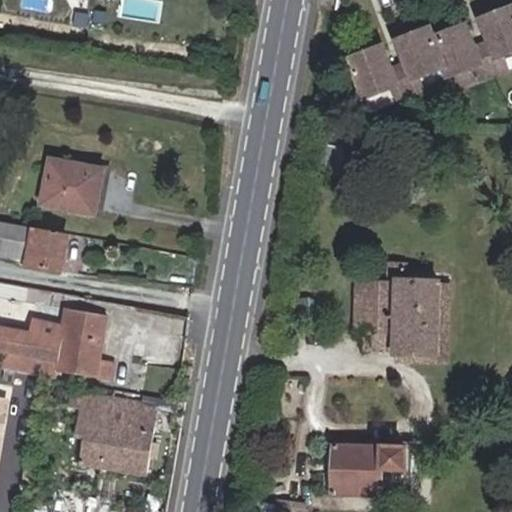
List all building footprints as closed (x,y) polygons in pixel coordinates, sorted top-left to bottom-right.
[(476,74),(502,64),(499,56),(511,51),(511,7),(511,5),(478,18),(487,42),(472,48),(463,24),(431,36),(427,26),(394,39),(403,63),(389,69),(379,45),(346,58),(362,98),(389,87),(392,95),(418,85),(415,77),(442,67),(446,77),(473,66),(476,74)] [(35,204),(89,214),(97,169),(44,159),(35,204)] [(0,222),(0,255),(21,259),(27,227),(0,222)] [(20,266),(52,273),(60,233),(27,227),(21,259),(20,266)] [(394,351),(438,352),(440,282),(398,281),(398,266),(381,265),(381,280),(358,279),(356,333),(364,333),(395,334),(394,351)] [(449,363),(453,283),(440,282),(438,352),(438,363),(449,363)] [(38,333),(0,325),(0,347),(56,358),(54,367),(94,374),(105,315),(66,308),(62,325),(40,320),(38,333)] [(364,333),(363,350),(394,351),(395,334),(364,333)] [(433,363),(438,363),(438,352),(394,351),(394,362),(433,363)] [(81,465),(147,474),(157,406),(69,392),(66,408),(81,410),(77,436),(85,438),(81,465)] [(334,491),(411,495),(414,440),(400,440),(392,439),(392,448),(336,446),(334,491)]
